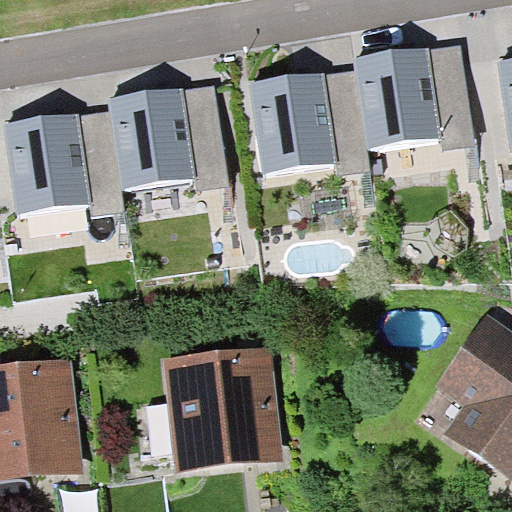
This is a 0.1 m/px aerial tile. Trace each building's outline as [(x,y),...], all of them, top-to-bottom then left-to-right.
[(461,44),(429,48),(441,136),(443,149),(475,145),(461,44)] [(429,46),(354,56),(356,69),(366,147),(441,136),(429,48),(429,46)] [(511,57),(497,59),(510,152),(511,151),(511,57)] [(356,69),(325,73),(337,161),(339,174),(370,170),(366,147),(356,69)] [(325,70),(249,81),(262,171),(337,161),(325,73),(325,70)] [(215,85),(184,89),(195,178),(197,191),(228,187),(215,85)] [(183,88),(108,98),(110,111),(121,188),(195,178),(184,89),(183,88)] [(110,111),(79,116),(92,204),(93,215),(124,211),(121,188),(110,111)] [(79,112),(3,123),(15,215),(92,204),(79,116),(79,112)] [(511,330),(488,313),(437,385),(465,405),(445,433),(511,480),(511,330)] [(272,346),(164,357),(168,404),(174,453),(176,471),(283,460),(272,346)] [(70,359),(0,366),(0,481),(83,472),(70,359)] [(174,453),(168,404),(146,406),(152,455),(174,453)]
